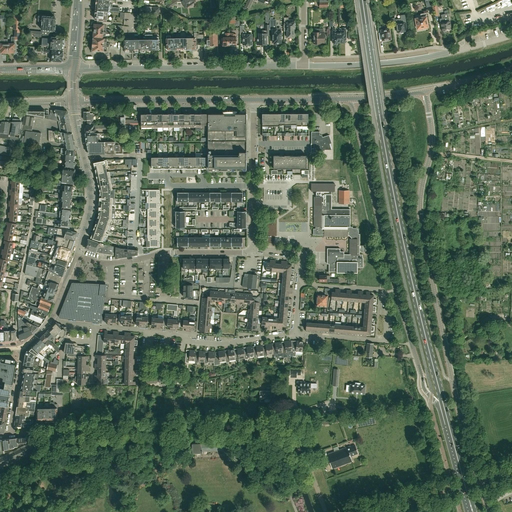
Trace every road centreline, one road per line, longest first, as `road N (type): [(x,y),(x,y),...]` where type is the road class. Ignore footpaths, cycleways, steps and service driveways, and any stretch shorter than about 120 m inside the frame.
road 1 (primary): [(448,424),(405,252),(362,0)]
road 2 (secondary): [(477,481),(419,218),(430,143),(424,91)]
road 3 (track): [(296,511),(287,470),(271,444),(237,454),(67,459),(42,473),(36,511)]
road 4 (secondary): [(352,98),(410,342),(425,391),(448,424)]
road 5 (residential): [(325,511),(289,425),(59,432)]
road 6 (unclassified): [(145,331),(196,343),(294,333),(300,257),(252,249)]
road 7 (unclassified): [(304,65),(75,68)]
road 8 (residential): [(0,289),(19,292),(36,180),(7,178)]
road 9 (unclassified): [(74,101),(90,195),(75,256)]
road 10 (residential): [(97,262),(252,249)]
road 11 (residential): [(447,52),(304,65)]
road 12 (residential): [(447,52),(304,60)]
